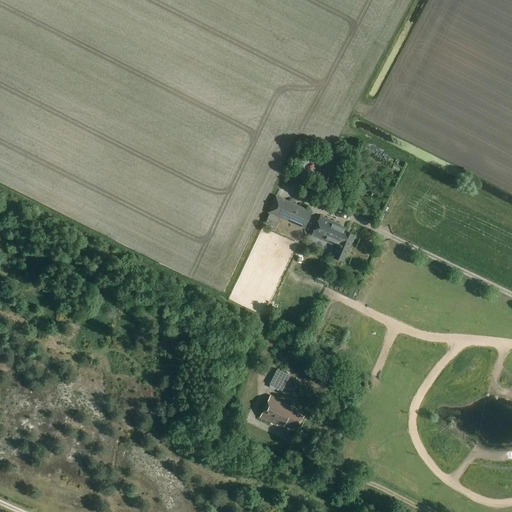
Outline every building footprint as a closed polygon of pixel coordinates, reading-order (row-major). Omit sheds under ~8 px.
[(332,184),(344,156),(332,151),(319,178),(332,184)] [(344,211),(349,201),(336,194),(331,204),(344,211)] [(305,227),(312,212),(277,197),(271,211),(305,227)] [(276,227),(280,218),(270,214),(266,222),(276,227)] [(342,261),(354,235),(347,232),(348,230),(339,226),(340,224),(320,216),(312,235),(336,246),(331,256),(342,261)] [(316,248),(318,239),(301,236),(299,244),(316,248)] [(269,383),(279,389),(282,390),(289,376),(277,369),(269,383)] [(297,429),(304,415),(292,409),(293,407),(270,396),(260,417),(277,425),(278,423),(284,426),(285,423),(297,429)]
